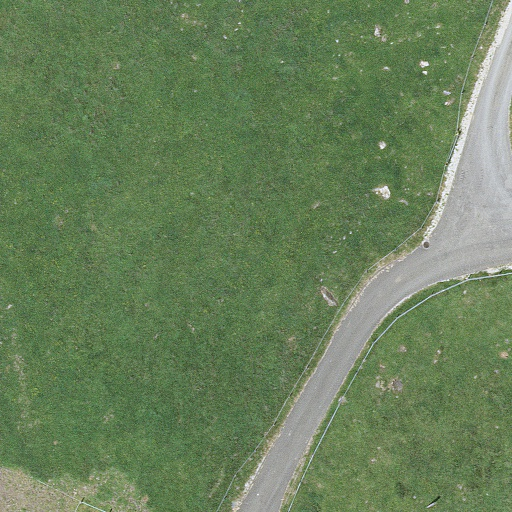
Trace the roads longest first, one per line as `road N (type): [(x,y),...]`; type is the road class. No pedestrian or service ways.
road 1 (track): [(490,246),(429,264),(366,316),(257,511)]
road 2 (track): [(490,246),(486,143),(511,43)]
